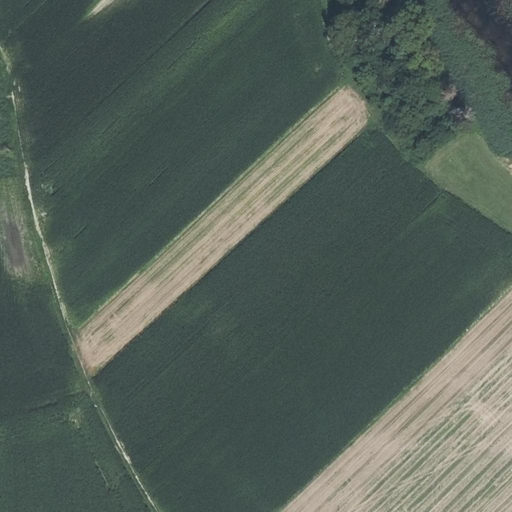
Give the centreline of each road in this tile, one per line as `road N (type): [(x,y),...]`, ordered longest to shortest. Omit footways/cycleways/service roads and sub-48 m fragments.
road 1 (track): [(152,511),(56,314),(0,95)]
road 2 (track): [(511,233),(409,161),(349,65),(320,0)]
